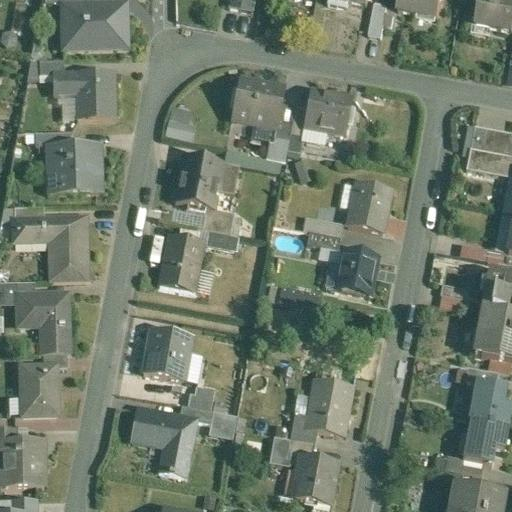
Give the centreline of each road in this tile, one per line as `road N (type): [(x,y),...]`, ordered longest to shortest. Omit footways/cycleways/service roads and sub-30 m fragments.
road 1 (residential): [(445,93),(166,44),(77,511)]
road 2 (residential): [(445,93),(363,511)]
